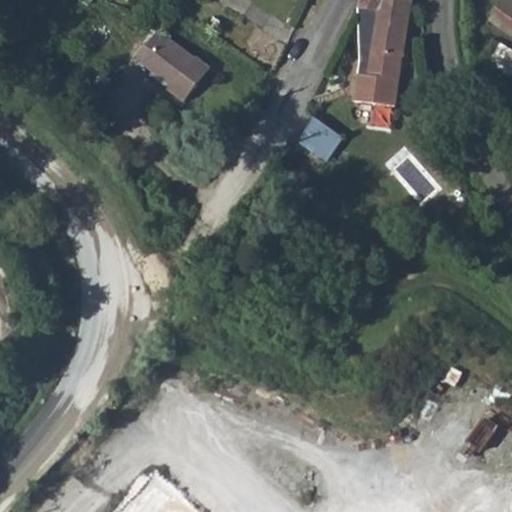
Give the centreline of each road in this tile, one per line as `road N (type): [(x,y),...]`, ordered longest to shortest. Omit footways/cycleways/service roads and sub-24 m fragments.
road 1 (track): [(0,135),(96,234),(116,308),(97,359),(48,441),(0,487)]
road 2 (unclassified): [(511,185),(474,135),(447,71),(441,0)]
road 3 (unclassified): [(337,0),(276,130)]
